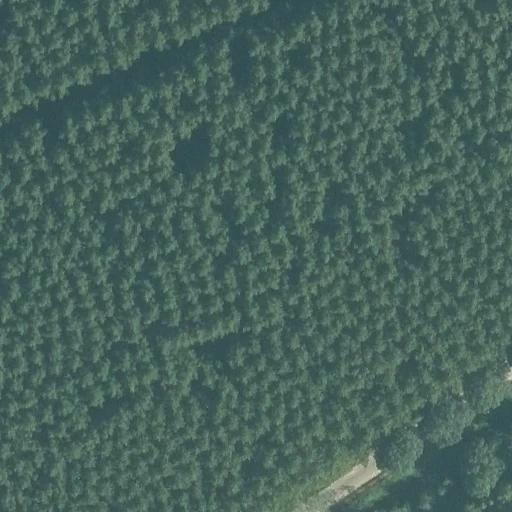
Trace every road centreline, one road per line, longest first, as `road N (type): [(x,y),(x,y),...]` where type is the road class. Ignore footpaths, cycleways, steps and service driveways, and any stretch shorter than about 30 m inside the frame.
road 1 (unclassified): [(304,511),(511,363)]
road 2 (track): [(0,89),(210,0)]
